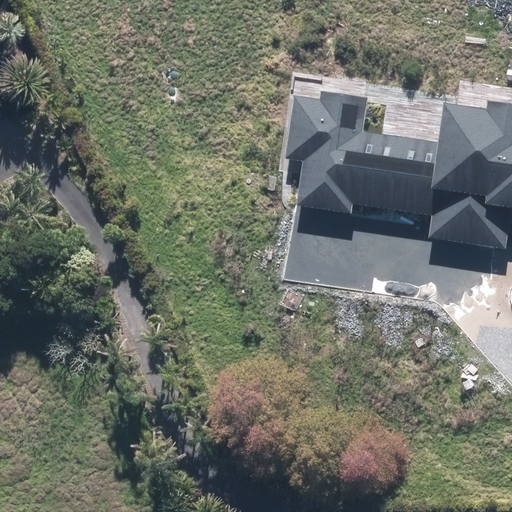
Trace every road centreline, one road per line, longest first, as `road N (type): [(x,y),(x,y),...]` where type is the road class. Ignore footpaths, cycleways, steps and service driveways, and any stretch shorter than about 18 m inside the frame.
road 1 (track): [(269,511),(219,479),(187,422),(117,249),(77,190),(0,121)]
road 2 (track): [(511,400),(469,349),(449,292)]
